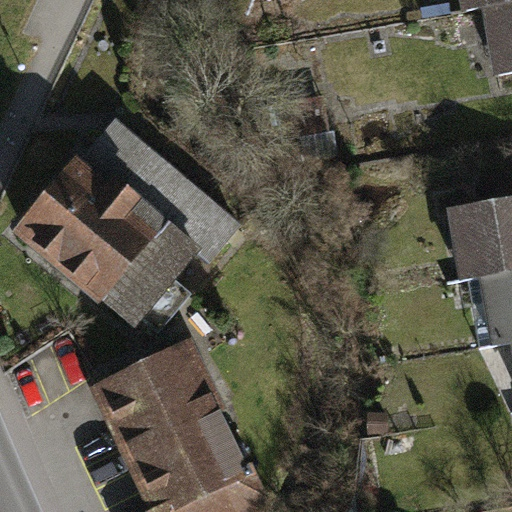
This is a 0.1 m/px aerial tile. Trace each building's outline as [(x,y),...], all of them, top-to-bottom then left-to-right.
[(511,0),(463,0),(466,16),(489,12),(502,79),(511,77),(511,0)] [(329,136),(322,100),(277,108),(284,145),(329,136)] [(77,163),(11,241),(98,313),(101,310),(135,339),(198,264),(211,273),(246,231),(116,124),(81,167),(77,163)] [(511,198),(442,212),(458,297),(481,293),(494,359),(511,355),(511,198)] [(193,346),(90,395),(146,511),(270,511),(252,472),(247,474),(221,420),(227,417),(193,346)]
